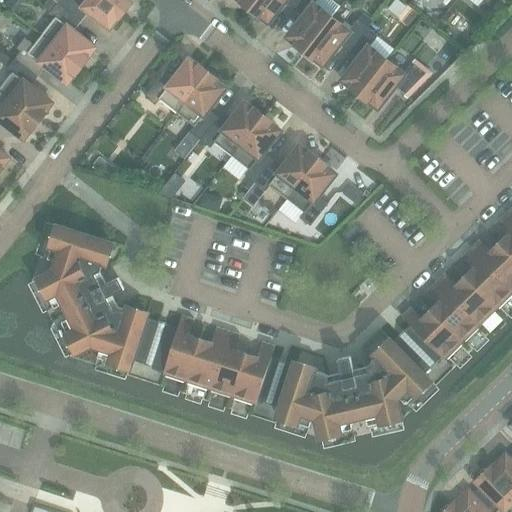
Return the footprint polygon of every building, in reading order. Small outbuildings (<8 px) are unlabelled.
[(56,18),(42,35),(82,67),(82,66),(96,48),(74,31),(82,22),(53,0),(49,0),(45,5),(45,8),(51,13),(50,14),(56,18)] [(53,0),(82,22),(89,12),(110,29),(118,19),(119,20),(125,12),(126,11),(132,3),(127,0),(53,0)] [(249,10),(250,10),(257,0),(239,0),(242,2),(242,3),(250,9),(249,10)] [(257,0),(250,10),(251,10),(258,16),(259,15),(269,23),(286,1),(295,9),(301,0),(257,0)] [(304,53),(333,17),(332,16),(332,17),(324,11),(323,11),(315,4),(318,0),(301,0),(295,9),(304,16),(287,37),(297,45),(297,46),(304,52),(304,53)] [(484,0),(479,8),(487,14),(501,0),(484,0)] [(12,17),(32,31),(39,21),(18,7),(12,17)] [(333,17),(304,53),(305,53),(313,59),(314,58),(324,66),(340,44),(350,52),(368,28),(358,20),(349,31),(340,24),(341,24),(333,18),(333,17)] [(359,95),(359,96),(388,60),(387,59),(387,60),(379,54),(378,54),(370,47),(378,36),(368,28),(350,52),(359,59),(342,80),(352,88),(351,89),(359,95)] [(22,50),(15,59),(38,77),(46,68),(67,84),(81,67),(82,67),(42,35),(36,44),(25,35),(17,46),(22,50)] [(13,74),(0,89),(0,91),(39,122),(39,121),(53,103),(31,86),(38,77),(15,59),(7,69),(13,74)] [(160,100),(177,113),(209,73),(208,72),(208,73),(200,67),(199,67),(190,60),(173,81),(164,74),(165,73),(164,73),(145,97),(156,105),(160,100)] [(388,60),(359,96),(360,96),(368,102),(369,101),(378,109),(395,87),(405,94),(404,95),(404,96),(426,74),(413,63),(404,74),(395,67),(396,67),(388,61),(388,60)] [(190,132),(200,140),(218,117),(209,110),(226,88),(216,81),(217,80),(209,74),(209,73),(177,113),(194,127),(190,132)] [(0,126),(3,123),(24,139),(38,122),(39,122),(0,91),(0,126)] [(228,124),(218,117),(200,140),(211,148),(215,143),(232,156),(264,116),(263,115),(263,116),(255,110),(254,110),(245,103),(228,124)] [(245,175),(256,183),(274,160),(264,153),(281,131),(271,124),(272,123),(264,117),(264,116),(232,156),(249,170),(245,175)] [(287,199),(319,159),(318,159),(310,153),(310,154),(300,146),(283,168),(274,160),(256,183),(266,191),(270,186),(287,199)] [(0,170),(9,158),(0,150),(0,170)] [(320,159),(319,159),(287,199),(305,213),(300,218),(311,226),(330,202),(329,202),(328,203),(319,196),(336,174),(326,167),(327,166),(319,160),(320,159)] [(351,184),(343,194),(356,204),(363,194),(351,184)] [(429,215),(413,228),(415,230),(400,243),(413,259),(426,248),(421,242),(439,227),(429,215)] [(511,256),(511,222),(505,215),(496,223),(509,236),(500,244),(511,256)] [(112,244),(91,237),(58,226),(57,230),(56,230),(53,232),(50,240),(52,243),(53,243),(51,247),(61,250),(54,271),(39,279),(41,282),(40,282),(39,286),(43,293),(47,295),(47,294),(49,298),(58,293),(71,319),(76,330),(67,334),(69,338),(68,342),(71,349),(75,350),(77,353),(92,346),(113,353),(110,362),(114,363),(114,364),(115,367),(123,370),(127,368),(130,369),(133,361),(142,332),(147,318),(148,314),(128,308),(127,310),(119,307),(118,308),(112,296),(125,289),(119,278),(106,284),(100,272),(101,272),(103,264),(106,265),(112,244)] [(479,240),(470,248),(511,290),(511,256),(500,244),(492,253),(479,240)] [(495,308),(498,305),(511,291),(511,290),(470,248),(462,257),(475,270),(466,278),(495,308)] [(478,325),(495,308),(466,278),(458,286),(445,273),(436,282),(478,325)] [(440,303),(432,312),(461,342),(478,325),(436,282),(428,290),(440,303)] [(444,358),(447,356),(461,342),(432,312),(423,320),(411,307),(401,316),(410,325),(411,324),(444,358)] [(164,373),(188,380),(201,340),(189,337),(195,320),(183,316),(179,328),(165,371),(164,373)] [(147,318),(142,332),(133,361),(165,371),(179,328),(147,318)] [(393,342),(409,358),(425,374),(442,358),(444,359),(444,358),(411,324),(410,325),(411,325),(393,342)] [(188,380),(191,382),(210,388),(229,331),(218,327),(212,344),(201,340),(188,380)] [(240,334),(229,331),(210,388),(233,395),(246,355),(235,352),(240,334)] [(295,362),(294,365),(290,378),(280,408),(278,416),(281,418),(283,422),(291,424),(294,422),(298,423),(301,414),(316,418),(320,437),(324,436),(324,437),(328,439),(336,437),(338,434),(338,433),(341,432),(339,423),(379,413),(381,423),(385,422),(388,425),(396,423),(398,419),(402,418),(397,399),(409,388),(416,396),(418,393),(419,393),(423,393),(429,387),(429,383),(428,383),(431,380),(425,374),(409,358),(393,342),(391,340),(376,355),(377,357),(367,367),(354,370),(351,356),(338,359),(342,373),(329,376),(328,376),(315,371),(316,369),(295,362)] [(233,395),(252,401),(256,403),(271,357),(271,358),(275,346),(263,342),(258,359),(246,355),(233,395)] [(280,408),(290,378),(294,365),(271,358),(271,357),(256,403),(257,403),(257,401),(280,408)] [(477,483),(480,487),(501,508),(505,511),(511,504),(511,455),(509,458),(506,455),(493,468),(492,467),(490,470),(489,470),(483,470),(479,474),(479,480),(477,483)] [(496,511),(501,508),(480,487),(472,495),(469,492),(456,504),(455,504),(453,506),(452,506),(446,506),(442,510),(442,511),(496,511)]
